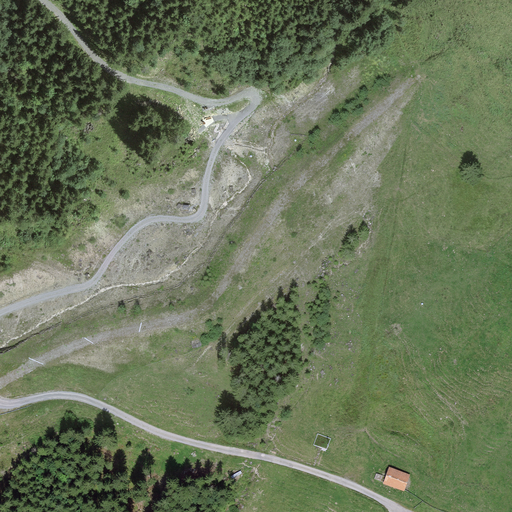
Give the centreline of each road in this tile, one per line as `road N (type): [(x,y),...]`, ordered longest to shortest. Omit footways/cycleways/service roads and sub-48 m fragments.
road 1 (track): [(44,0),(90,56),(122,75),(203,101),(253,94),(257,101),(216,150),(200,214),(145,220),(88,283),(0,312)]
road 2 (track): [(0,383),(84,344),(206,307),(296,186),(420,76)]
road 3 (residential): [(0,403),(82,397),(173,437),(314,470),(408,511)]
